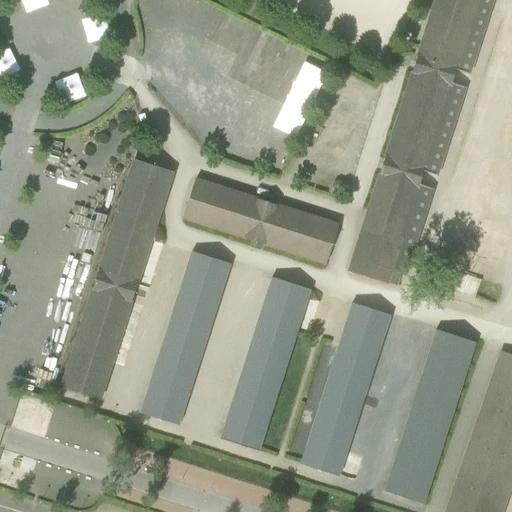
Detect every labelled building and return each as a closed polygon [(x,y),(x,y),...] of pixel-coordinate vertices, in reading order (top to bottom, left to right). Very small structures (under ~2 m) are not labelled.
[(433,0),(347,272),(368,278),(401,289),(493,0),(433,0)] [(132,160),(59,390),(102,401),(174,173),(132,160)] [(339,225),(196,180),(183,220),(325,265),(339,225)] [(231,264),(191,253),(140,414),(179,427),(231,264)] [(310,290),(272,279),(221,439),(259,452),(310,290)] [(391,317),(352,304),(301,464),(339,477),(391,317)] [(474,343),(436,331),(383,492),(423,503),(474,343)] [(508,511),(511,499),(511,353),(496,349),(450,511),(508,511)]
